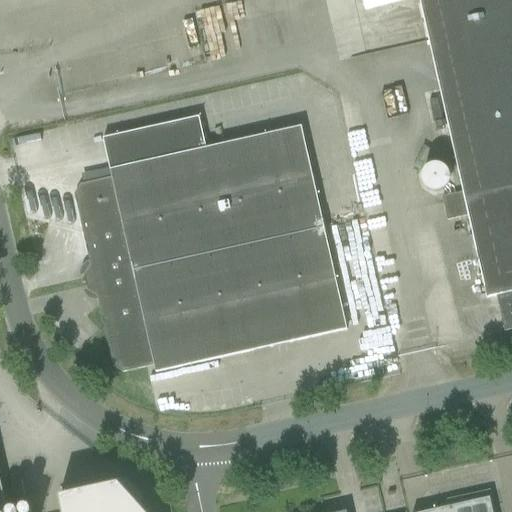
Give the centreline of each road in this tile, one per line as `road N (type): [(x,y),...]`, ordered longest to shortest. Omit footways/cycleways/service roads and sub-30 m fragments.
road 1 (unclassified): [(185,451),(511,379)]
road 2 (unclassified): [(185,451),(143,447),(54,403),(21,367),(0,317)]
road 3 (unknown): [(0,85),(165,0)]
